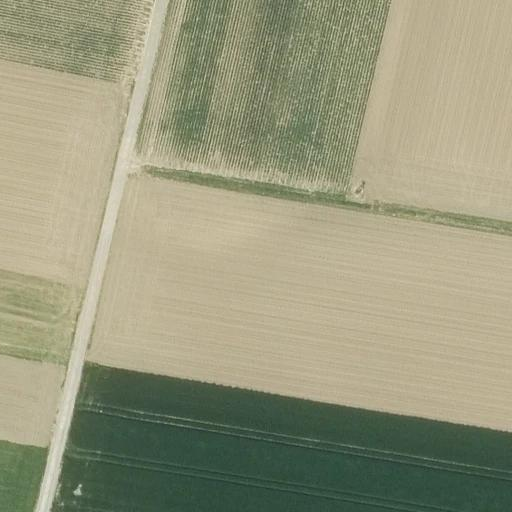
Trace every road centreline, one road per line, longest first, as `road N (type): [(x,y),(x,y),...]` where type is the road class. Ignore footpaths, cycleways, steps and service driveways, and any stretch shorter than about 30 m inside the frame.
road 1 (track): [(160,0),(40,511)]
road 2 (track): [(121,166),(511,231)]
